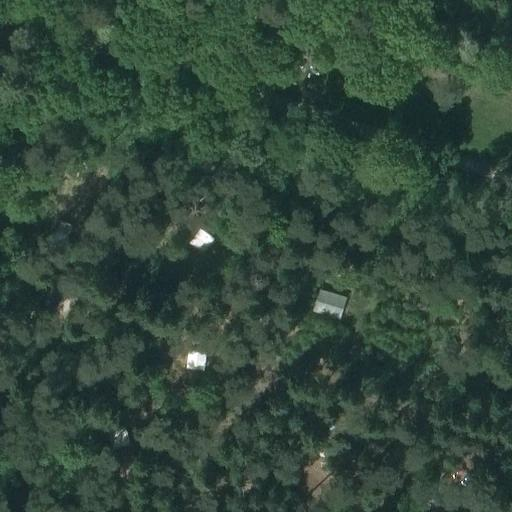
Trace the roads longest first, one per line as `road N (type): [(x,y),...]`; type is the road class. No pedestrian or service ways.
road 1 (unclassified): [(0,15),(511,181)]
road 2 (track): [(285,106),(265,169),(243,511)]
road 3 (track): [(255,380),(511,434)]
road 4 (track): [(73,274),(258,323)]
